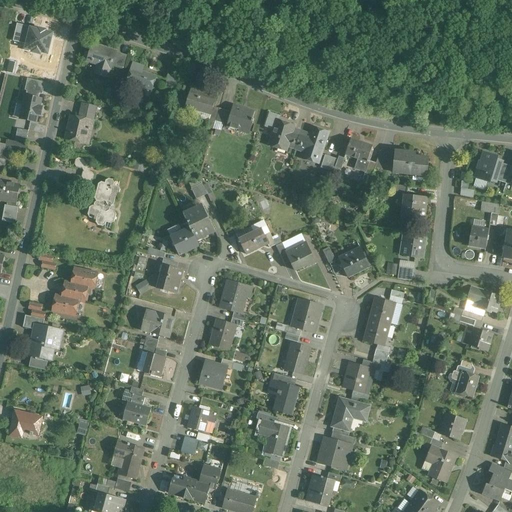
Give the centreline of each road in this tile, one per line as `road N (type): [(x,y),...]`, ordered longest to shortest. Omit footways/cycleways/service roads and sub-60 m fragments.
road 1 (residential): [(153,498),(217,263),(343,300),(287,511)]
road 2 (residential): [(452,134),(331,112),(77,20)]
road 3 (residential): [(0,357),(77,20)]
road 4 (residential): [(511,280),(462,273),(446,259),(452,134)]
road 5 (residential): [(453,511),(511,334)]
